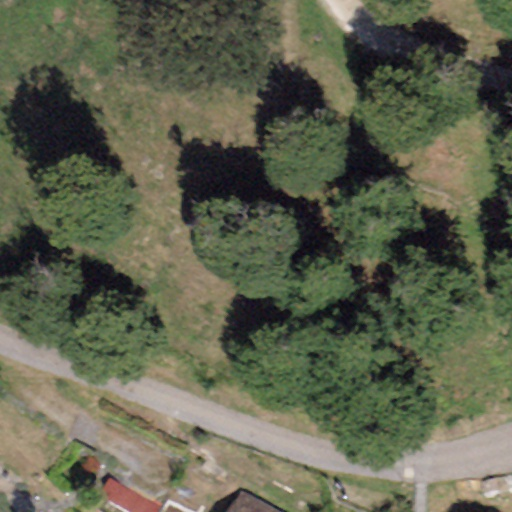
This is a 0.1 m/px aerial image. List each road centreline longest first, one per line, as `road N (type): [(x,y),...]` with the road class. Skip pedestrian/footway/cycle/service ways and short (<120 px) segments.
road 1 (unclassified): [(511,448),(420,467),(332,460),(0,338)]
road 2 (track): [(337,0),(385,44),(511,78)]
